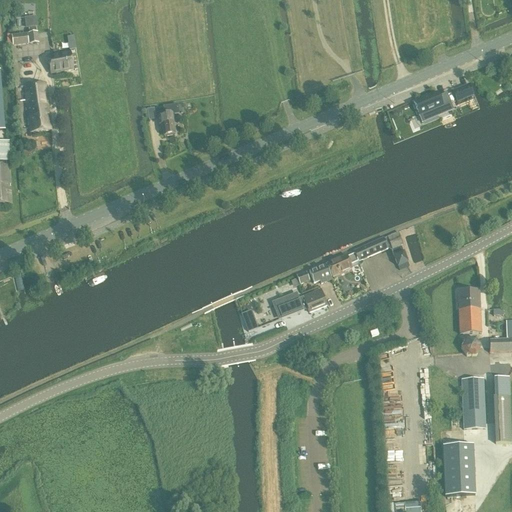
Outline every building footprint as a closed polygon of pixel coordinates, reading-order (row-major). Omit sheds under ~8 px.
[(30,45),(38,44),(37,34),(29,35),(30,45)] [(13,47),(28,45),(27,35),(12,37),(13,47)] [(51,74),(73,71),(70,53),(48,57),(51,74)] [(30,133),(51,131),(45,85),(24,87),(27,116),(28,119),(30,133)] [(468,86),(452,92),(457,103),(472,97),(473,97),(469,85),(468,86)] [(422,99),(413,102),(416,110),(419,117),(422,124),(438,117),(435,111),(435,110),(443,107),(450,104),(446,94),(439,97),(438,94),(437,93),(428,96),(422,99)] [(171,115),(179,114),(177,106),(163,108),(164,115),(165,115),(166,118),(159,119),(160,126),(161,125),(162,129),(163,129),(164,137),(174,135),(171,115)] [(0,164),(10,164),(9,144),(0,143),(0,164)] [(0,206),(11,206),(9,169),(0,169),(0,206)] [(403,246),(398,234),(384,240),(353,252),(354,256),(347,259),(347,257),(327,265),(332,278),(351,270),(350,266),(358,263),(357,262),(388,250),(392,251),(395,257),(394,257),(398,268),(399,271),(409,267),(408,264),(401,247),(403,246)] [(325,283),(324,280),(330,278),(325,267),(309,273),(314,285),(320,282),(321,285),(325,283)] [(293,289),(300,286),(300,285),(309,281),(306,274),(297,278),(297,279),(290,282),(293,289)] [(277,309),(282,321),(304,312),(303,309),(307,308),(309,313),(327,307),(321,291),(277,309)] [(460,336),(481,335),(479,292),(458,293),(460,336)] [(490,355),(511,354),(511,322),(506,322),(507,341),(489,342),(490,355)] [(466,358),(477,357),(481,348),(475,340),(465,340),(460,349),(466,358)] [(464,431),(485,430),(483,380),(461,381),(464,431)] [(495,399),(493,399),(495,446),(511,445),(510,398),(511,397),(511,382),(494,383),(495,399)] [(472,444),(442,446),(445,497),(475,496),(473,457),(472,444)] [(420,511),(420,503),(404,504),(404,505),(394,505),(394,511),(420,511)]
